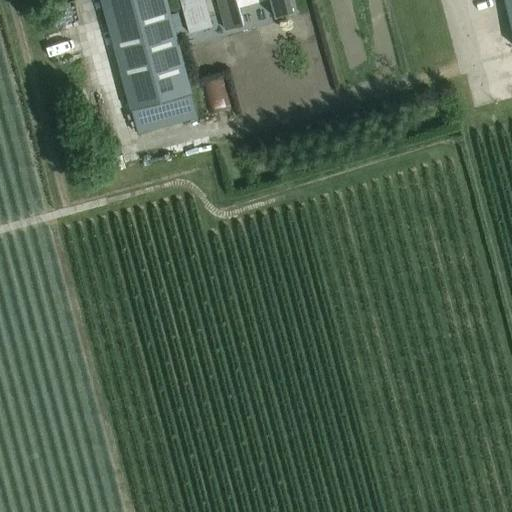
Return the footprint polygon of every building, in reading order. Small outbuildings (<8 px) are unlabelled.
[(100,0),(104,13),(136,133),(197,116),(165,0),(100,0)] [(216,0),(225,30),(242,25),(235,0),(268,0),(273,18),(291,13),(287,0),(216,0)] [(511,0),(502,0),(511,36),(511,0)] [(205,4),(182,10),(186,23),(209,17),(205,4)] [(201,84),(210,112),(229,107),(221,78),(201,84)]
